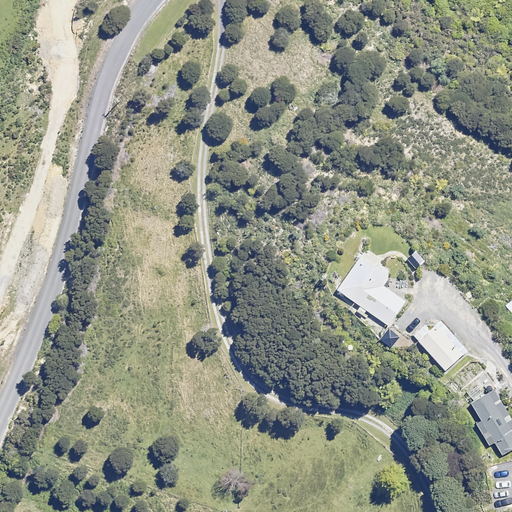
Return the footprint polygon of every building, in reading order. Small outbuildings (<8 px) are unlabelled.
[(392,271),(364,251),(338,289),(361,304),(357,310),(363,314),(366,309),(389,325),(405,301),(382,285),(392,271)] [(449,274),(419,263),(418,279),(440,285),(465,317),(476,308),(449,274)] [(440,321),(431,329),(425,324),(414,334),(421,342),(446,369),(467,350),(440,321)] [(411,336),(389,330),(385,346),(408,351),(411,336)] [(511,448),(511,422),(494,389),(472,401),(482,420),(477,422),(489,445),(495,442),(502,454),(511,448)] [(499,498),(510,494),(504,478),(493,482),(499,498)]
